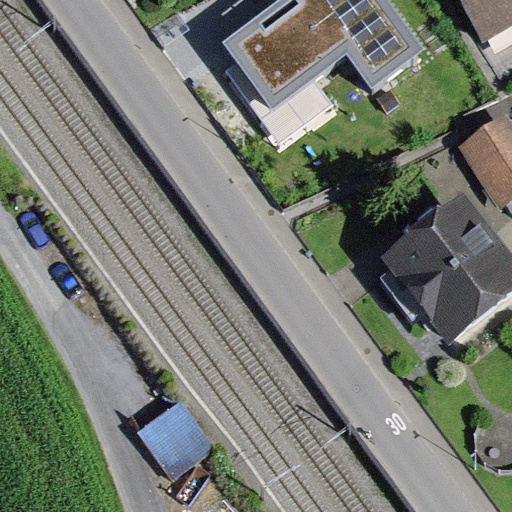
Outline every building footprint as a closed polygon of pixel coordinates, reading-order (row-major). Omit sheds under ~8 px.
[(393,91),(329,0),(295,0),(230,46),(305,152),(393,91)] [(511,0),(459,0),(497,62),(511,53),(511,0)] [(511,141),(479,163),(511,213),(511,141)] [(511,247),(490,218),(406,282),(471,366),(511,334),(511,247)] [(191,428),(160,451),(186,485),(216,463),(191,428)]
